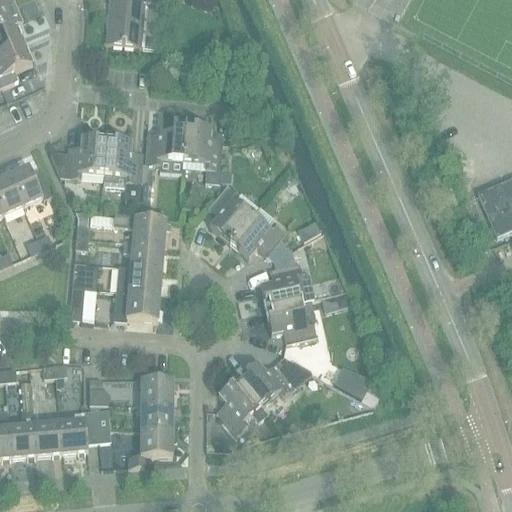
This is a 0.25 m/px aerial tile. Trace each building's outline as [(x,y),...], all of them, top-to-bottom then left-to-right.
[(11,0),(0,0),(0,10),(13,5),(11,0)] [(162,7),(162,0),(131,0),(131,4),(109,2),(105,47),(144,50),(148,6),(162,7)] [(13,5),(0,10),(0,33),(15,27),(22,24),(13,5)] [(0,33),(0,57),(24,48),(15,27),(0,33)] [(24,48),(0,57),(0,92),(20,84),(16,74),(32,67),(24,48)] [(161,163),(184,165),(187,128),(161,126),(160,138),(148,137),(146,168),(160,169),(161,163)] [(187,128),(184,165),(206,166),(206,172),(207,172),(206,186),(220,187),(223,143),(212,142),(213,130),(187,128)] [(68,158),(58,157),(58,156),(51,159),(61,182),(66,183),(81,184),(82,176),(105,178),(107,142),(82,140),(81,152),(69,151),(68,158)] [(107,142),(105,178),(104,190),(127,191),(128,186),(143,188),(144,170),(142,170),(143,156),(132,155),(133,144),(107,142)] [(28,170),(7,180),(21,211),(42,202),(43,204),(51,201),(40,176),(32,179),(28,170)] [(144,170),(143,188),(152,188),(154,171),(144,170)] [(7,180),(0,182),(0,215),(2,219),(21,211),(7,180)] [(511,233),(511,181),(477,196),(496,240),(511,233)] [(210,229),(231,246),(253,218),(236,204),(239,199),(228,189),(208,213),(218,220),(210,229)] [(253,218),(231,246),(251,262),(258,253),(267,260),(286,237),(274,227),(270,232),(253,218)] [(124,246),(165,250),(167,224),(115,219),(114,231),(134,233),(133,247),(124,246)] [(77,230),(76,242),(88,243),(89,231),(77,230)] [(48,239),(37,243),(41,254),(52,249),(48,239)] [(88,243),(76,242),(75,253),(87,254),(88,243)] [(41,254),(37,243),(26,248),(30,259),(41,254)] [(119,271),(118,272),(162,275),(165,250),(124,246),(123,257),(132,258),(130,272),(119,271)] [(8,256),(0,259),(0,264),(3,271),(13,267),(8,256)] [(261,288),(267,313),(302,305),(300,294),(305,293),(302,282),(304,282),(300,267),(271,274),(273,285),(261,288)] [(74,268),(72,292),(84,293),(86,269),(74,268)] [(118,272),(116,296),(160,300),(162,275),(118,272)] [(84,293),(72,292),(69,324),(81,325),(84,293)] [(160,300),(116,296),(114,326),(127,327),(127,323),(158,325),(160,300)] [(302,305),(267,313),(272,338),(285,335),(287,346),(317,340),(313,325),(307,327),(302,305)] [(259,366),(239,382),(262,409),(280,395),(284,400),(296,390),(311,377),(283,361),(276,367),(266,375),(259,366)] [(66,370),(54,371),(55,382),(67,381),(66,370)] [(373,383),(342,370),(334,386),(362,401),(373,383)] [(55,382),(54,371),(43,372),(44,383),(55,382)] [(15,374),(3,375),(5,387),(16,386),(15,374)] [(262,409),(239,382),(219,399),(226,408),(217,415),(218,416),(237,439),(249,429),(245,424),(262,409)] [(107,409),(107,394),(101,394),(101,383),(89,383),(89,409),(107,409)] [(141,384),(141,410),(173,411),(173,384),(141,384)] [(23,429),(8,430),(11,462),(36,460),(33,428),(30,388),(19,389),(23,429)] [(141,410),(141,436),(173,436),(173,411),(141,410)] [(96,415),(83,416),(86,448),(87,448),(99,447),(96,415)] [(108,415),(96,415),(99,447),(111,445),(108,415)] [(75,424),(59,426),(61,458),(87,455),(87,448),(86,448),(83,416),(75,417),(75,424)] [(0,462),(11,462),(8,430),(7,417),(0,417),(0,462)] [(59,426),(33,428),(36,460),(61,458),(59,426)] [(141,436),(140,459),(132,459),(132,471),(144,471),(144,460),(172,460),(173,436),(141,436)]
